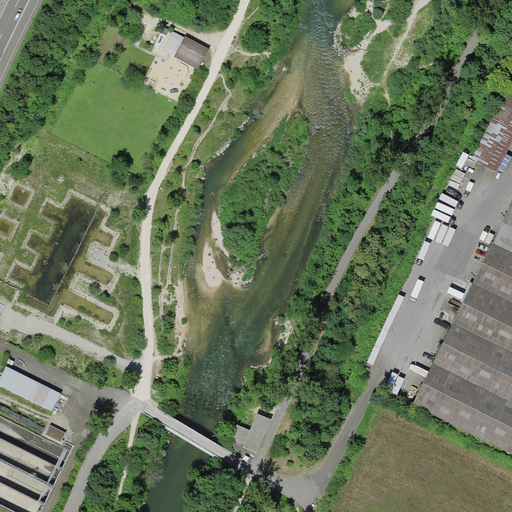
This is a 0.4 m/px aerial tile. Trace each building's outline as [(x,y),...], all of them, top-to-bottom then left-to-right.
[(176,58),(199,68),(209,51),(185,39),(176,58)] [(511,84),(471,161),(495,174),(511,140),(511,84)] [(511,455),(511,201),(411,406),(511,455)] [(61,394),(6,366),(0,378),(0,384),(52,411),(61,394)] [(270,420),(257,414),(251,431),(237,425),(231,439),(244,444),(243,447),(257,452),(270,420)] [(65,432),(51,425),(46,434),(61,441),(65,432)] [(249,457),(245,455),(243,459),(250,463),(254,456),(250,454),(249,457)]
